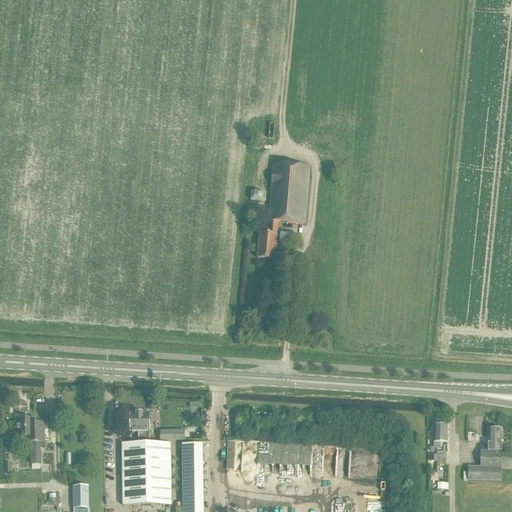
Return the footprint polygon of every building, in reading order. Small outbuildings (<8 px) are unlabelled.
[(258,259),(275,260),(278,222),(304,224),(309,168),(274,164),(268,231),(260,230),(258,259)] [(247,215),(264,216),(264,208),(248,206),(247,215)] [(138,433),(138,443),(149,443),(149,432),(149,413),(131,413),(131,432),(138,433)] [(17,437),(26,437),(33,436),(32,423),(32,419),(16,419),(16,428),(15,428),(13,429),(14,434),(15,435),(17,435),(17,437)] [(33,436),(26,437),(26,443),(30,442),(31,460),(41,459),(40,448),(45,448),(45,442),(44,423),(32,423),(33,436)] [(431,451),(434,451),(434,448),(440,448),(440,443),(447,443),(447,425),(434,425),(434,443),(434,448),(431,448),(431,451)] [(502,458),(502,429),(489,429),(488,447),(481,447),(481,468),(468,467),(468,481),(501,481),(501,470),(511,470),(511,458),(502,458)] [(160,431),(160,441),(184,441),(184,431),(160,431)] [(149,443),(138,443),(122,443),(123,506),(171,505),(170,444),(160,444),(149,443)] [(203,511),(202,444),(196,444),(181,445),(182,511),(203,511)] [(437,465),(446,466),(446,452),(437,452),(437,465)] [(73,487),(74,510),(89,509),(88,486),(73,487)]
